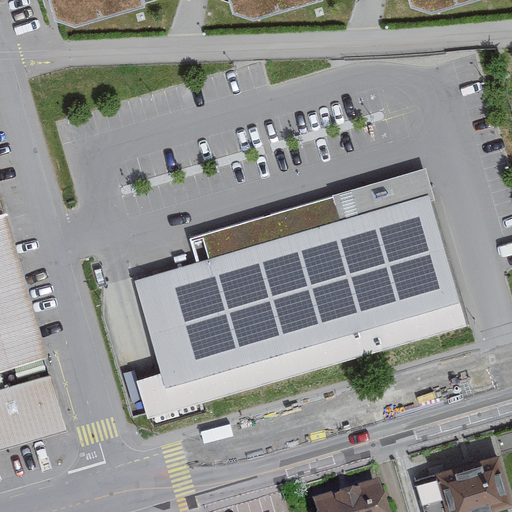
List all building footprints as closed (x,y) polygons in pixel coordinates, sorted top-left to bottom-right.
[(47,0),(51,13),(71,19),(132,0),(47,0)] [(229,0),(231,6),(251,12),(289,0),(229,0)] [(465,320),(421,165),(189,232),(196,256),(134,274),(160,365),(137,372),(149,411),(465,320)] [(0,452),(70,434),(8,214),(0,215),(0,452)] [(491,511),(511,506),(496,454),(433,473),(435,479),(414,486),(421,511),(491,511)] [(379,511),(374,492),(310,509),(310,511),(379,511)]
